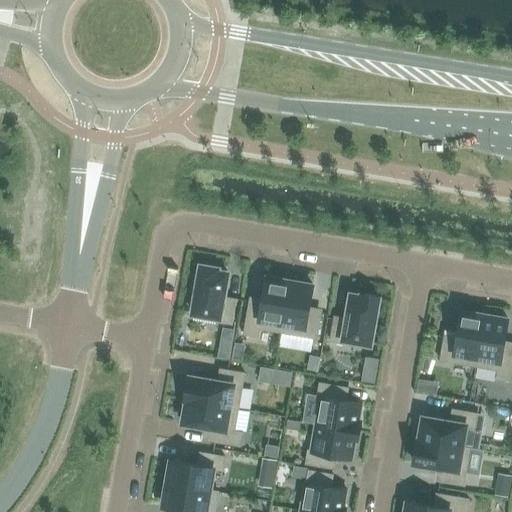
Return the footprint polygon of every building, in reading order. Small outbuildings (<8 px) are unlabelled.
[(218,321),(232,323),(236,299),(223,297),(227,273),(217,271),(218,268),(201,265),(200,275),(195,274),(192,291),(196,291),(192,313),(219,318),(218,321)] [(258,329),(281,332),(290,281),(287,280),(287,281),(267,278),(262,304),(250,302),(244,334),(257,336),(258,329)] [(290,281),(281,332),(316,339),(321,314),(309,312),(313,286),(292,282),(292,281),(290,281)] [(331,341),(344,343),(344,339),(370,344),(378,297),(362,294),(362,297),(352,295),(348,318),(335,316),(331,341)] [(440,360),(476,366),(485,315),(482,314),(482,315),(462,311),(457,338),(445,336),(440,360)] [(485,315),(476,366),(498,370),(497,378),(510,380),(511,367),(511,347),(503,345),(507,319),(487,316),(487,315),(485,315)] [(223,326),(218,355),(230,357),(235,328),(223,326)] [(186,398),(186,399),(239,409),(245,373),(219,369),(217,381),(190,376),(189,381),(185,380),(183,395),(187,396),(186,398)] [(292,373),(277,370),(274,384),(290,387),(292,373)] [(427,393),(429,381),(419,380),(417,391),(427,393)] [(320,397),(315,424),(357,431),(358,426),(360,426),(361,420),(359,420),(362,403),(346,400),(348,388),(320,383),(317,397),(320,397)] [(239,409),(186,399),(186,401),(187,401),(186,406),(185,406),(182,423),(209,428),(207,441),(240,446),(243,431),(235,430),(239,409)] [(419,440),(470,449),(470,448),(461,447),(465,425),(474,427),(477,414),(452,409),(450,422),(423,417),(420,432),(419,440)] [(288,419),(286,427),(299,429),(301,421),(288,419)] [(357,431),(315,424),(310,450),(308,450),(305,464),(334,469),(336,456),(352,459),(355,442),(357,442),(358,436),(356,436),(357,431)] [(470,449),(419,440),(415,463),(442,468),(440,480),(464,485),(470,449)] [(263,453),(277,456),(279,445),(265,442),(263,453)] [(167,482),(167,483),(209,490),(213,469),(222,470),(225,456),(200,452),(198,464),(171,460),(168,482),(167,482)] [(277,459),(264,457),(262,469),(275,471),(277,459)] [(305,482),(300,510),(309,511),(344,511),(346,507),(344,507),(347,490),(331,487),(333,474),(309,470),(306,483),(305,482)] [(209,490),(167,483),(166,485),(167,485),(163,506),(190,511),(189,511),(214,511),(218,492),(209,490)] [(458,511),(459,511),(461,511),(466,511),(469,499),(436,493),(434,506),(408,501),(405,511),(458,511)]
